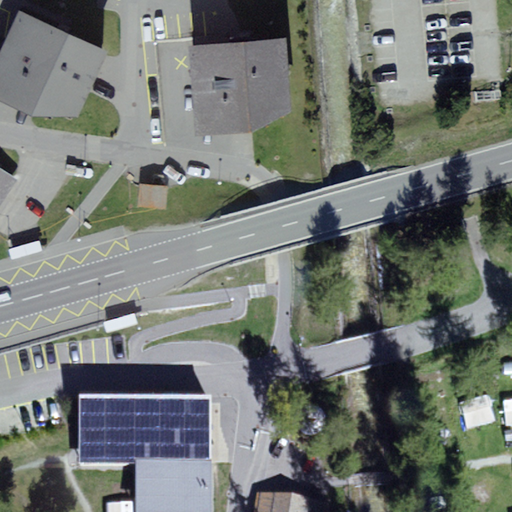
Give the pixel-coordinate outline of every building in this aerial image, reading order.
[(75,111),(102,51),(62,33),(22,15),(0,62),(0,84),(8,88),(4,95),(35,109),(38,102),(55,109),(58,103),(75,111)] [(286,107),(282,42),(250,44),(250,34),(233,35),(231,35),(232,45),(193,48),(199,121),(216,119),(217,127),(250,125),(249,116),(268,115),(268,108),(286,107)] [(0,200),(14,178),(0,171),(0,200)] [(141,183),(139,205),(166,208),(168,185),(141,183)] [(38,240),(9,248),(11,257),(41,249),(38,240)] [(136,311),(104,320),(106,329),(138,320),(136,311)] [(211,408),(81,407),(81,466),(138,466),(210,467),(211,408)] [(210,511),(210,467),(138,466),(137,511),(210,511)] [(323,511),(324,510),(262,498),(259,511),(323,511)]
